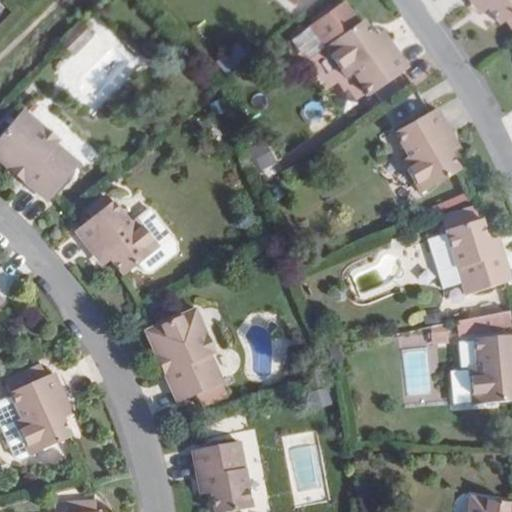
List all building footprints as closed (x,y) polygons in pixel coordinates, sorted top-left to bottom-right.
[(511,0),(469,0),(471,2),(473,0),(482,0),(489,9),(500,25),(506,21),(511,29),(511,0)] [(482,0),(473,0),(471,2),(480,15),(489,9),(482,0)] [(73,53),(94,34),(83,22),(62,42),(73,53)] [(369,96),(403,73),(408,69),(391,45),(383,51),(373,38),(362,22),(325,47),(347,78),(353,74),(369,96)] [(382,31),(373,38),(383,51),(391,45),(382,31)] [(224,71),(248,59),(240,44),(216,57),(224,71)] [(437,109),(431,112),(395,133),(409,157),(402,161),(421,193),(459,171),(450,154),(442,140),(451,135),(437,109)] [(22,111),(0,137),(0,161),(8,169),(15,161),(30,174),(23,182),(48,202),(52,196),(79,165),(56,146),(41,132),(43,128),(22,111)] [(43,128),(41,132),(56,146),(59,142),(43,128)] [(442,140),(450,154),(459,149),(451,135),(442,140)] [(254,165),(273,169),(276,153),(257,149),(254,165)] [(15,161),(8,169),(23,182),(30,174),(15,161)] [(112,202),(80,226),(75,231),(93,254),(101,248),(111,260),(123,276),(158,247),(135,218),(129,223),(112,202)] [(465,296),(504,284),(511,282),(502,254),(492,257),(488,242),(481,220),(480,220),(475,205),(441,216),(446,234),(427,240),(442,289),(461,283),(465,296)] [(498,238),(488,242),(492,257),(502,254),(498,238)] [(102,267),(111,260),(101,248),(93,254),(102,267)] [(178,403),(184,400),(222,384),(210,356),(202,337),(206,335),(195,310),(146,332),(157,357),(166,352),(174,370),(165,375),(178,403)] [(457,323),(459,336),(511,325),(511,323),(510,313),(457,323)] [(444,314),(425,317),(426,327),(447,323),(444,314)] [(430,344),(450,342),(448,327),(429,328),(430,344)] [(206,335),(202,337),(210,356),(214,354),(206,335)] [(511,335),(474,340),(477,368),(469,369),(473,405),(511,401),(511,335)] [(166,352),(157,357),(165,375),(174,370),(166,352)] [(45,375),(40,365),(28,371),(33,380),(45,375)] [(53,371),(45,375),(33,380),(28,371),(6,380),(22,419),(15,422),(30,456),(71,437),(63,419),(56,405),(66,400),(53,371)] [(22,419),(13,397),(0,402),(0,418),(19,459),(22,460),(30,456),(15,422),(22,419)] [(66,400),(56,405),(63,419),(72,415),(66,400)] [(214,511),(233,511),(252,508),(239,442),(192,451),(198,480),(208,478),(211,494),(214,511)] [(211,494),(208,478),(198,480),(201,495),(211,494)] [(511,511),(511,504),(472,498),(469,511),(511,511)] [(55,511),(97,511),(97,502),(55,504),(55,511)]
